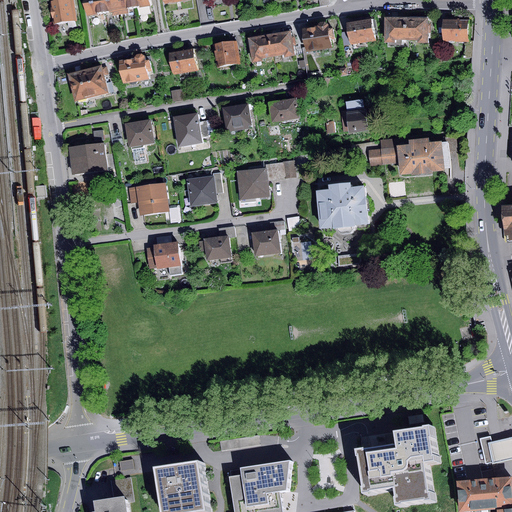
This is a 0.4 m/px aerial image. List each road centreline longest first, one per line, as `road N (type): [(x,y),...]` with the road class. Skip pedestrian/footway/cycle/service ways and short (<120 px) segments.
road 1 (tertiary): [(79,443),(448,388),(511,370)]
road 2 (residential): [(40,66),(66,245),(79,443)]
road 3 (residential): [(40,66),(362,2)]
road 4 (primary): [(491,56),(484,177),(491,266)]
